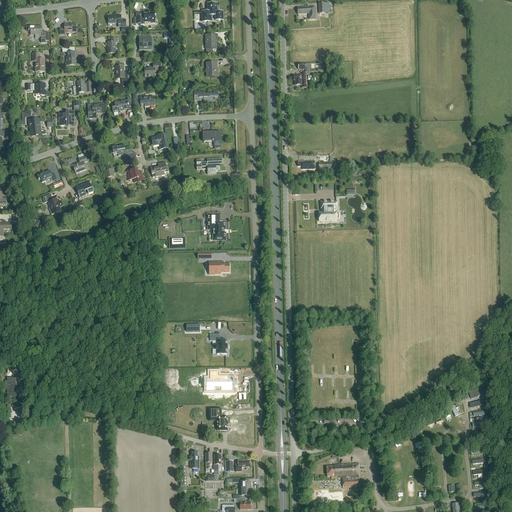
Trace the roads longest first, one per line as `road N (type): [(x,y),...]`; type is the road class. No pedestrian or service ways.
road 1 (primary): [(284,511),(266,0)]
road 2 (unclassified): [(294,511),(282,0)]
road 3 (residential): [(260,452),(250,117)]
road 4 (unclassified): [(260,452),(75,412),(28,420)]
